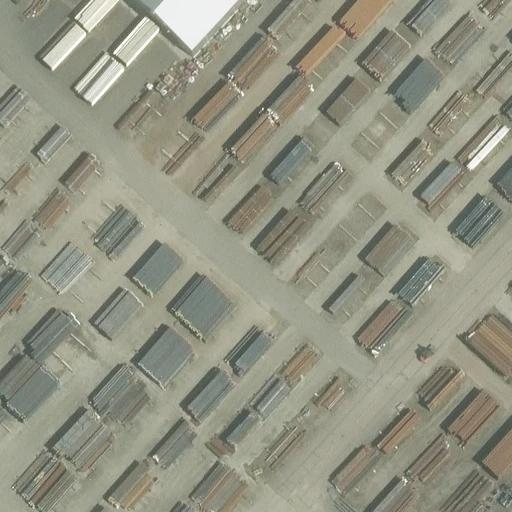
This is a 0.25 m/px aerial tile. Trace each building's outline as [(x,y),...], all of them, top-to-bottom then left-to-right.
[(126,0),(191,60),(246,0),(126,0)] [(511,0),(494,0),(485,15),(494,21),(506,0),(511,0)] [(356,51),(386,17),(368,1),(338,35),(356,51)] [(333,40),(303,74),(322,90),(351,56),(333,40)] [(0,100),(17,82),(0,67),(0,100)] [(267,113),(284,128),(314,94),(297,79),(267,113)] [(447,144),(484,108),(473,97),(436,133),(447,144)] [(34,98),(1,135),(16,149),(50,112),(34,98)] [(362,141),(377,154),(407,119),(392,106),(362,141)] [(234,152),(251,166),(279,134),(262,119),(234,152)] [(483,176),(511,142),(511,137),(501,128),(469,164),(483,176)] [(427,138),(390,178),(406,193),(443,153),(427,138)] [(273,172),(289,188),(321,158),(306,141),(273,172)] [(1,146),(0,147),(0,169),(11,154),(1,146)] [(205,208),(243,172),(229,158),(191,194),(205,208)] [(323,216),(353,184),(336,169),(306,201),(323,216)] [(356,248),(386,213),(369,199),(339,234),(356,248)] [(294,215),(264,248),(279,261),(308,228),(294,215)] [(403,228),(371,264),(388,280),(421,244),(403,228)] [(198,298),(224,269),(211,258),(186,287),(198,298)] [(437,261),(405,298),(423,313),(454,277),(437,261)] [(361,277),(331,309),(346,323),(376,291),(361,277)] [(221,317),(228,327),(258,303),(251,294),(221,317)] [(396,307),(367,339),(383,354),(412,322),(396,307)] [(511,381),(511,379),(511,329),(497,315),(470,345),(511,381)] [(109,421),(147,379),(127,362),(90,403),(109,421)] [(431,392),(474,429),(490,411),(446,374),(431,392)] [(451,427),(459,418),(435,397),(427,406),(451,427)] [(460,420),(453,426),(475,450),(481,444),(460,420)] [(424,476),(436,463),(425,454),(414,467),(424,476)] [(210,511),(233,511),(254,485),(223,463),(195,501),(210,511)] [(438,511),(426,501),(420,507),(425,511),(438,511)]
